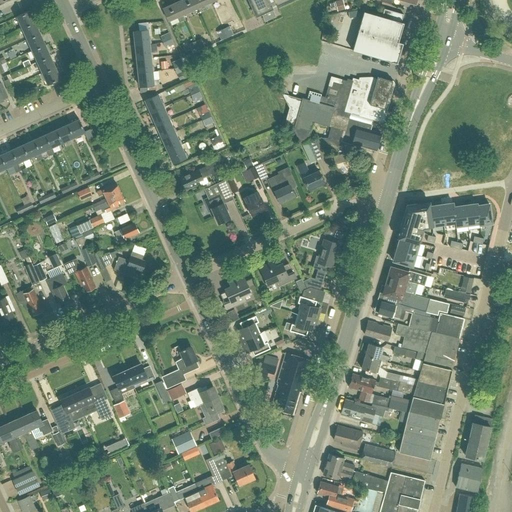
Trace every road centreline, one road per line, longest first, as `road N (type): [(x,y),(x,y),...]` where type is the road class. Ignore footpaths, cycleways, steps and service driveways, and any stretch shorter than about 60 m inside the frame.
road 1 (residential): [(433,511),(511,186)]
road 2 (residential): [(370,192),(291,464)]
road 3 (residential): [(0,388),(197,299)]
road 4 (unclassified): [(187,277),(98,82)]
road 5 (unclassified): [(0,361),(187,277)]
road 6 (secondary): [(330,390),(388,194)]
road 7 (residential): [(428,0),(370,192)]
road 8 (unclassified): [(291,464),(271,453),(197,299)]
road 9 (residential): [(187,277),(338,207)]
